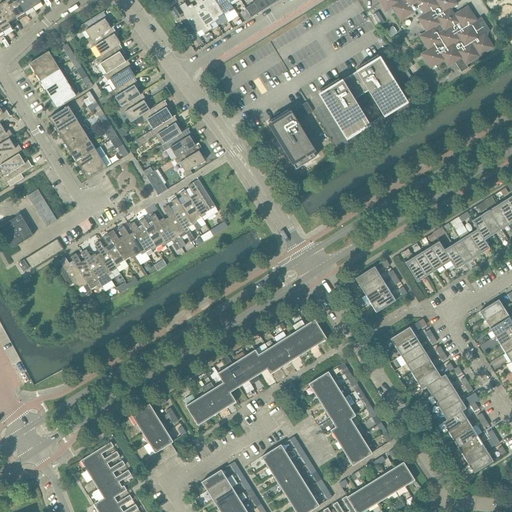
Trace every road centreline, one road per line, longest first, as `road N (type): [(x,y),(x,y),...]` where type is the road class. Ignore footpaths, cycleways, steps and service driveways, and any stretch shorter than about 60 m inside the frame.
road 1 (tertiary): [(36,450),(313,273)]
road 2 (tertiary): [(303,257),(24,430)]
road 3 (residential): [(448,500),(313,273)]
road 4 (tertiary): [(511,127),(303,257)]
road 5 (tertiary): [(313,273),(511,149)]
road 6 (residential): [(303,257),(178,72)]
road 7 (residential): [(511,430),(443,315),(511,275)]
road 8 (residential): [(1,67),(87,211),(112,196)]
road 9 (residential): [(181,511),(166,487),(283,413)]
road 10 (residential): [(178,72),(298,0)]
